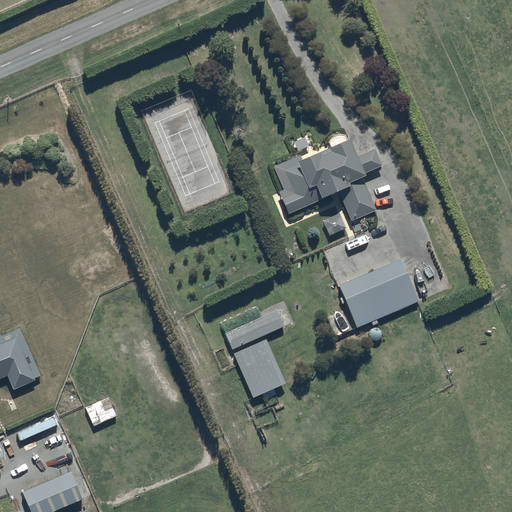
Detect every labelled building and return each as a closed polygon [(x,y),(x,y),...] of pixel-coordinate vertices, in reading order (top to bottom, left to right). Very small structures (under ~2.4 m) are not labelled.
[(299,157),(273,168),(283,191),(278,193),(287,215),(338,194),(346,214),(340,216),(339,215),(322,222),(328,237),(345,230),(343,223),(350,220),(350,222),(375,212),(362,180),(363,180),(361,176),(380,168),(373,151),(354,159),(348,143),(329,151),(328,150),(316,155),(317,156),(301,163),(299,157)] [(417,303),(398,261),(337,288),(347,309),(326,318),(334,338),(355,329),(356,330),(371,323),(372,327),(377,324),(376,321),(417,303)] [(284,328),(276,312),(225,336),(233,351),(284,328)] [(367,337),(368,338),(368,339),(369,339),(369,340),(370,341),(371,342),(372,342),(373,342),(374,342),(375,342),(376,342),(377,342),(378,342),(378,341),(379,341),(380,340),(381,339),(381,338),(381,337),(382,337),(382,336),(382,335),(382,334),(382,333),(381,332),(381,331),(380,331),(380,330),(379,330),(379,329),(378,329),(377,328),(376,328),(375,328),(374,328),(373,328),(372,328),(371,328),(370,329),(369,330),(368,331),(368,332),(367,333),(367,334),(367,335),(367,336),(367,337)] [(0,380),(8,377),(13,391),(35,382),(34,379),(40,377),(20,329),(0,337),(0,380)] [(265,340),(233,354),(253,399),(285,386),(265,340)] [(108,398),(85,408),(94,428),(116,417),(108,398)] [(70,474),(22,494),(29,511),(56,511),(82,501),(70,474)]
